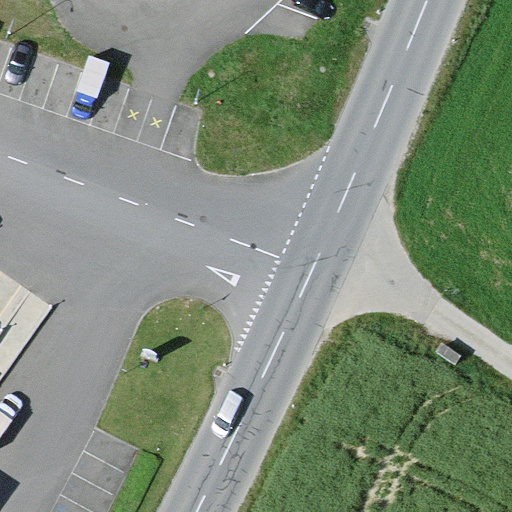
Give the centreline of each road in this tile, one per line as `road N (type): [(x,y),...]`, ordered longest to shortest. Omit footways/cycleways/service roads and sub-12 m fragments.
road 1 (tertiary): [(197,511),(426,0)]
road 2 (track): [(314,263),(403,295),(511,364)]
